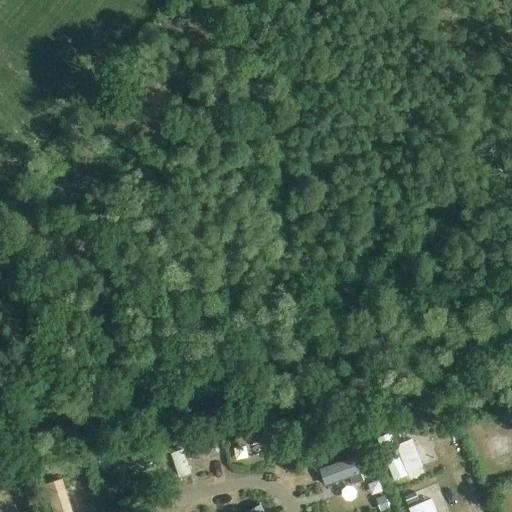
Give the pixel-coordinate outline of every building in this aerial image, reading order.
[(242,435),(260,434),(259,421),(241,422),(242,435)] [(178,431),(166,434),(169,445),(181,441),(178,431)] [(108,453),(113,466),(145,453),(140,440),(108,453)] [(207,469),(200,443),(173,450),(181,476),(207,469)] [(248,444),(235,446),(236,460),(250,458),(248,444)] [(397,482),(425,462),(417,450),(389,471),(397,482)] [(58,511),(73,511),(64,481),(50,486),(58,511)] [(376,499),(380,511),(381,511),(390,509),(385,496),(376,499)] [(410,511),(439,511),(433,496),(409,506),(410,511)]
